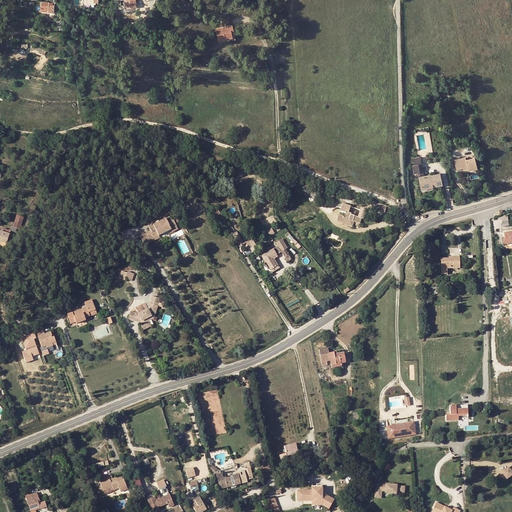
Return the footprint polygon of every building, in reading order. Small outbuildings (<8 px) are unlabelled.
[(123,0),(125,8),(137,7),(135,0),(123,0)] [(48,12),(54,12),(54,3),(41,2),(40,9),(48,9),(48,12)] [(231,30),(233,29),(232,25),(216,29),(218,40),(224,39),(232,37),(231,33),(231,30)] [(421,164),(420,157),(413,158),(415,165),(413,165),(414,173),(420,172),(419,164),(421,164)] [(468,167),(468,169),(469,171),(477,169),(475,158),(466,160),(466,157),(455,160),(457,169),(463,168),(468,167)] [(432,183),(433,188),(434,187),(443,185),(440,174),(431,176),(431,177),(430,178),(429,175),(424,176),(421,177),(419,177),(421,188),(430,186),(430,184),(432,183)] [(355,211),(349,209),(350,207),(343,204),(340,211),(345,213),(344,217),(339,215),(338,220),(342,222),(343,220),(348,222),(349,220),(352,221),(360,223),(361,218),(363,219),(366,209),(368,210),(369,208),(384,212),(386,206),(368,201),(366,207),(362,205),(360,210),(358,217),(354,216),(355,211)] [(171,230),(177,227),(171,217),(150,228),(152,232),(149,233),(150,235),(147,237),(151,244),(156,241),(155,238),(159,235),(160,237),(171,230)] [(0,241),(6,243),(11,231),(3,228),(2,232),(0,230),(0,241)] [(142,237),(147,246),(151,244),(147,237),(150,235),(149,233),(142,237)] [(249,249),(255,245),(251,239),(245,242),(249,249)] [(285,249),(287,248),(282,239),(281,240),(276,243),(278,246),(281,251),(286,259),(289,257),(285,249)] [(281,251),(278,246),(273,249),(276,255),(281,251)] [(273,249),(262,255),(271,270),(276,267),(271,258),(276,255),(273,249)] [(276,267),(271,270),(272,272),(280,268),(274,259),(277,257),(276,255),(271,258),(276,267)] [(447,258),(441,259),(441,269),(441,274),(447,274),(446,268),(459,268),(459,257),(449,257),(449,259),(447,258)] [(135,269),(129,266),(127,272),(133,274),(135,269)] [(133,274),(127,272),(125,278),(131,281),(134,275),(133,274)] [(76,323),(86,320),(85,318),(90,317),(89,312),(95,310),(92,302),(88,303),(85,304),(86,308),(67,314),(71,324),(76,322),(76,323)] [(138,319),(140,323),(143,330),(149,327),(145,320),(151,316),(150,312),(151,311),(152,311),(156,312),(158,306),(150,303),(148,309),(138,314),(131,311),(128,319),(133,321),(134,318),(138,319)] [(145,320),(149,327),(151,326),(149,321),(154,318),(156,312),(152,311),(151,311),(154,312),(152,318),(151,316),(145,320)] [(53,346),(52,344),(56,342),(54,337),(52,338),(51,336),(52,335),(51,332),(45,335),(42,329),(34,332),(36,338),(38,337),(42,348),(46,346),(47,348),(53,346)] [(33,360),(32,356),(38,355),(33,331),(26,333),(27,336),(21,337),(24,350),(21,351),(24,362),(33,360)] [(329,353),(328,349),(319,350),(322,362),(326,361),(330,360),(331,368),(345,365),(344,362),(345,362),(343,353),(337,354),(334,355),(333,352),(329,353)] [(467,409),(467,405),(461,405),(458,405),(456,405),(450,406),(450,415),(445,415),(446,421),(458,420),(458,416),(467,416),(467,418),(468,417),(467,409)] [(413,423),(396,425),(391,426),(387,427),(389,438),(414,433),(413,423)] [(192,431),(186,433),(190,446),(196,444),(192,431)] [(298,452),(295,443),(284,446),(287,456),(291,455),(290,454),(298,452)] [(243,475),(241,475),(238,475),(225,479),(223,477),(222,473),(217,474),(221,488),(247,481),(246,479),(253,478),(248,462),(244,464),(245,468),(244,468),(244,471),(242,471),(243,475)] [(188,478),(195,475),(192,467),(185,469),(188,478)] [(511,467),(511,468),(510,469),(508,467),(498,475),(502,481),(505,479),(506,479),(511,475),(511,467)] [(113,486),(114,490),(119,488),(126,485),(122,475),(110,480),(109,476),(99,480),(101,485),(98,487),(101,493),(104,492),(103,490),(113,486)] [(185,485),(187,489),(188,493),(190,499),(193,497),(191,492),(190,488),(190,486),(194,485),(193,483),(206,479),(205,478),(185,485)] [(164,479),(156,481),(158,489),(166,486),(164,479)] [(375,494),(381,494),(381,491),(385,491),(385,493),(396,494),(396,492),(404,493),(404,487),(397,486),(397,485),(385,484),(385,485),(375,484),(375,494)] [(312,498),(322,498),(322,488),(312,488),(312,490),(303,490),(303,500),(312,500),(312,498)] [(35,509),(40,507),(39,503),(38,501),(39,500),(37,492),(25,496),(31,511),(36,511),(36,510),(35,509)] [(275,511),(280,510),(275,496),(270,498),(275,511)] [(194,500),(194,499),(190,502),(195,511),(201,511),(206,509),(209,508),(205,502),(203,503),(199,497),(194,500)] [(154,498),(148,500),(149,504),(152,511),(158,509),(154,498)] [(432,510),(436,511),(458,511),(460,510),(453,507),(452,510),(436,502),(432,510)]
